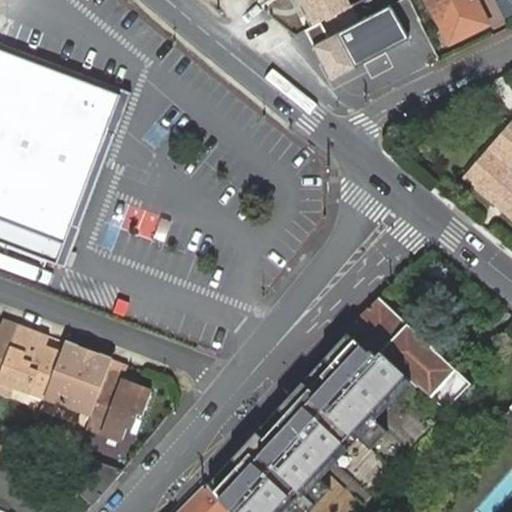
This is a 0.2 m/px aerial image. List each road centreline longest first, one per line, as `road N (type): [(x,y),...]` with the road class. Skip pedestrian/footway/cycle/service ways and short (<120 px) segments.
road 1 (residential): [(0,287),(195,359),(237,388)]
road 2 (residential): [(237,388),(408,197)]
road 3 (tertiary): [(337,137),(178,0)]
road 4 (residential): [(511,48),(337,137)]
road 5 (residential): [(129,511),(237,388)]
road 6 (tertiary): [(511,278),(408,197)]
